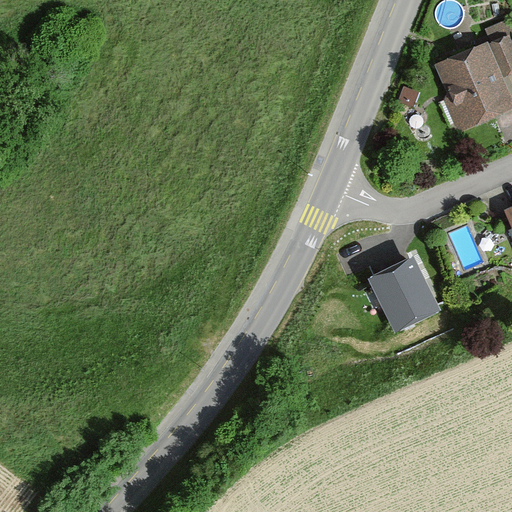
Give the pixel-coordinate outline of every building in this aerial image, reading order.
[(511,43),(508,35),(488,43),(502,78),(511,73),(511,43)] [(511,100),(502,78),(488,43),(435,65),(448,96),(439,103),(450,127),(463,130),(511,109),(511,100)] [(403,87),(397,102),(414,108),(420,93),(403,87)] [(511,206),(501,210),(511,239),(511,206)] [(412,260),(372,280),(396,328),(436,308),(412,260)]
